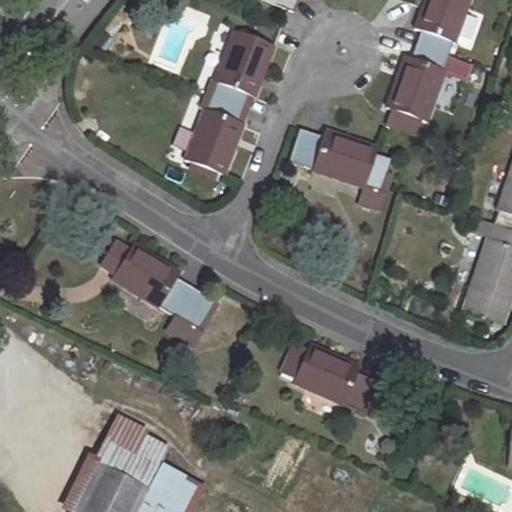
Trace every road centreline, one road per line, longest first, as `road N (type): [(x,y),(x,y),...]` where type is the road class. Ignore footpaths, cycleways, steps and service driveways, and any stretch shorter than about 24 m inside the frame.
road 1 (residential): [(511,389),(346,331),(227,253)]
road 2 (residential): [(227,253),(0,105)]
road 3 (residential): [(227,253),(292,86),(332,50)]
